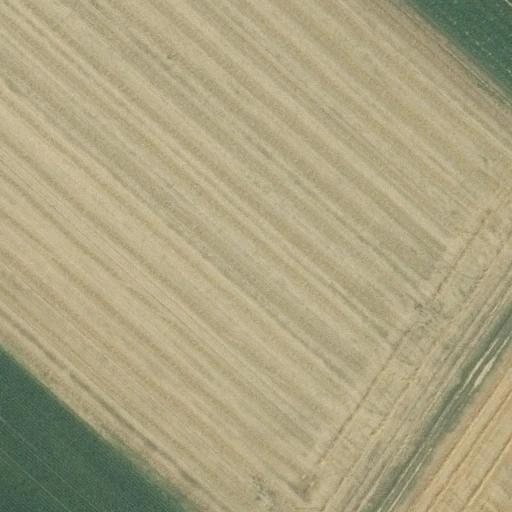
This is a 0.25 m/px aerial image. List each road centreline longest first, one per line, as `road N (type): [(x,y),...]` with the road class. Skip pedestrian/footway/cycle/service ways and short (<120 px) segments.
road 1 (track): [(385,511),(511,331)]
road 2 (track): [(403,0),(511,96)]
